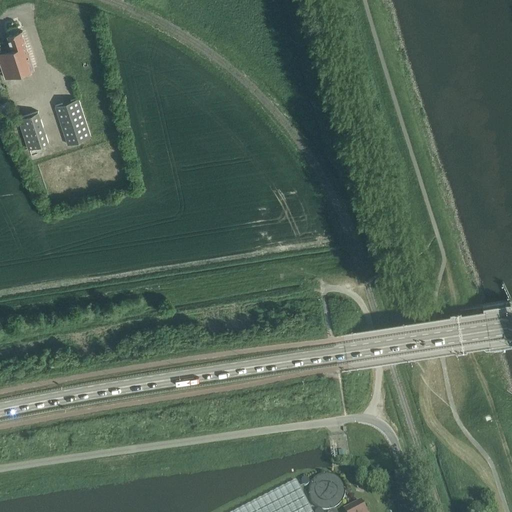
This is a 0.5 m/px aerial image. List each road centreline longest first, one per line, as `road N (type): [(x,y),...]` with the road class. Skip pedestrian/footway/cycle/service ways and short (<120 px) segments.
road 1 (tertiary): [(0,411),(511,326)]
road 2 (unclassified): [(0,470),(369,419),(389,437),(416,511)]
road 3 (track): [(369,419),(378,373),(367,318),(354,295),(334,287)]
